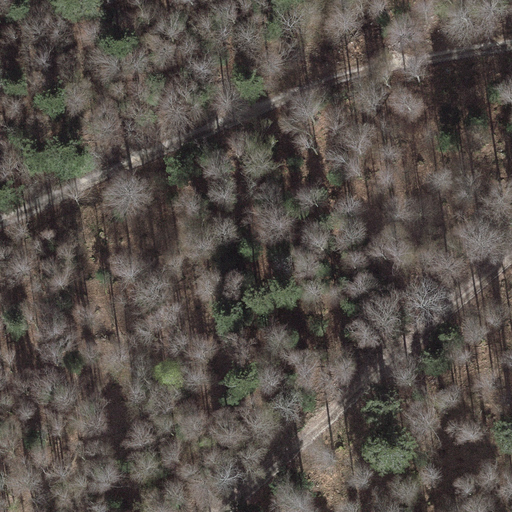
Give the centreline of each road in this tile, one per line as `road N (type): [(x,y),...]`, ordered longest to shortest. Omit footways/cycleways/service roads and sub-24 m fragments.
road 1 (track): [(0,224),(332,85),(511,41)]
road 2 (track): [(511,243),(202,511)]
